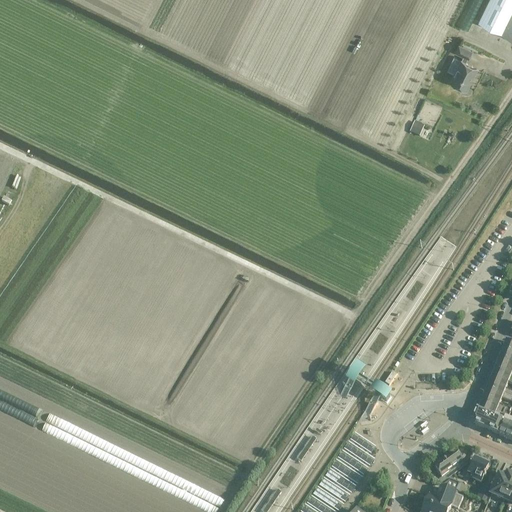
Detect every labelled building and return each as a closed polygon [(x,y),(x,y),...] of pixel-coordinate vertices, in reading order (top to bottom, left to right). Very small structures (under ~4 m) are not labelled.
[(511,39),(511,0),(489,0),(478,23),(511,39)] [(453,57),(446,71),(454,75),(450,82),(465,89),(471,76),(473,77),(477,69),(465,63),(467,58),(468,58),(471,51),(459,45),(455,52),(463,56),(461,61),(453,57)] [(415,122),(410,132),(420,137),(425,126),(415,122)] [(511,344),(506,342),(502,350),(511,354),(511,344)] [(511,354),(502,350),(499,358),(511,362),(511,354)] [(496,365),(511,371),(511,362),(499,358),(496,365)] [(511,374),(511,371),(496,365),(493,373),(511,380),(511,374),(511,375),(511,374)] [(393,372),(385,384),(389,387),(397,375),(394,373),(393,372)] [(490,380),(507,387),(508,384),(511,385),(511,380),(493,373),(490,380)] [(507,387),(490,380),(487,388),(511,397),(511,392),(506,390),(507,387)] [(511,397),(487,388),(484,396),(501,403),(502,399),(511,403),(511,397)] [(509,415),(511,410),(499,406),(501,403),(484,396),(480,404),(481,404),(510,416),(510,415),(509,415)] [(509,418),(510,416),(481,404),(478,411),(488,415),(496,418),(498,419),(498,418),(505,418),(507,417),(509,418)] [(51,413),(63,416),(65,409),(53,405),(51,413)] [(478,411),(473,422),(474,425),(497,435),(503,423),(503,422),(498,419),(496,418),(488,415),(478,411)] [(49,414),(45,421),(69,431),(70,429),(91,439),(93,434),(49,414)] [(509,426),(511,418),(511,415),(510,415),(510,416),(509,418),(507,417),(505,418),(503,422),(503,423),(497,435),(505,438),(510,426),(509,426)] [(317,439),(313,436),(297,459),(301,462),(317,439)] [(338,464),(332,460),(302,511),(339,511),(371,459),(359,452),(353,462),(343,456),(338,464)] [(435,469),(436,471),(436,472),(438,475),(440,475),(441,478),(449,473),(448,471),(463,460),(458,453),(435,469)] [(489,466),(475,460),(470,471),(476,474),(473,480),(481,484),(489,466)] [(506,480),(500,477),(491,499),(494,500),(491,506),(496,508),(499,502),(504,504),(511,484),(511,476),(508,475),(506,480)] [(441,484),(458,492),(461,484),(449,479),(441,484)] [(477,499),(488,504),(494,489),(483,484),(477,499)] [(267,511),(281,492),(277,489),(261,511),(267,511)] [(429,497),(426,505),(424,506),(422,510),(422,511),(449,511),(451,507),(458,510),(463,499),(454,495),(455,494),(442,489),(437,500),(429,497)] [(207,492),(204,499),(221,505),(224,499),(207,492)]
